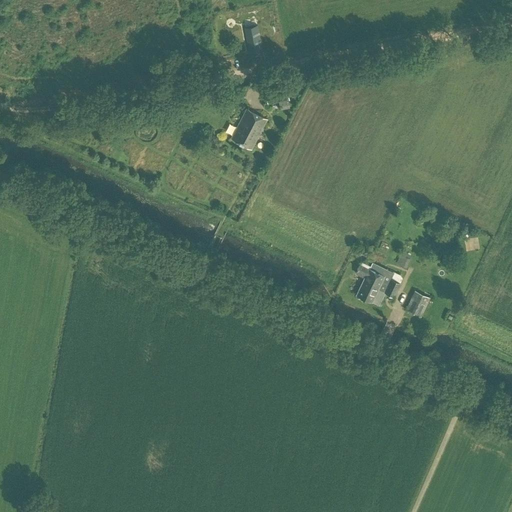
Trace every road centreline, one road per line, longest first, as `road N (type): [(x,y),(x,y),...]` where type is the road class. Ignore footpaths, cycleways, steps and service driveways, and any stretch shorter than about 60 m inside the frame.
road 1 (track): [(0,107),(45,110),(511,24)]
road 2 (unclassified): [(462,391),(0,177)]
road 3 (unclassified): [(409,511),(462,391)]
